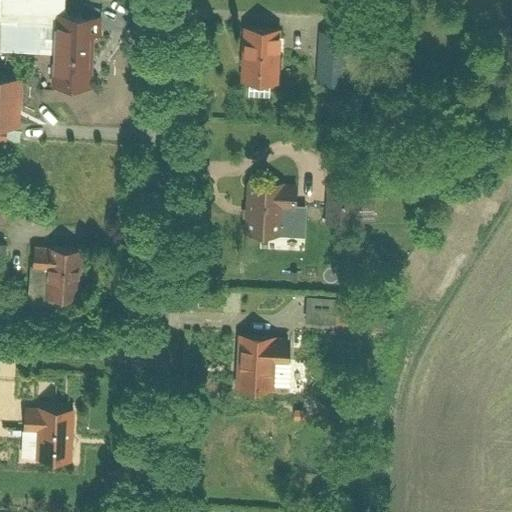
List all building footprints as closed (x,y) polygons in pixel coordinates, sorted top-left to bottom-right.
[(0,0),(0,52),(46,57),(44,86),(86,90),(92,26),(56,22),(57,0),(0,0)] [(237,29),(236,80),(272,81),(273,30),(237,29)] [(313,34),(312,81),(341,82),(343,35),(313,34)] [(0,143),(1,144),(2,127),(15,128),(17,78),(0,77),(0,143)] [(242,184),(238,232),(291,236),(295,188),(242,184)] [(321,185),(320,221),(345,222),(346,186),(321,185)] [(26,266),(40,268),(37,295),(70,298),(74,252),(42,249),(42,255),(27,253),(26,266)] [(302,295),(300,323),(377,327),(379,299),(302,295)] [(233,334),(228,392),(282,396),(287,338),(233,334)] [(17,413),(16,432),(29,432),(28,461),(64,463),(65,410),(29,409),(29,413),(17,413)]
